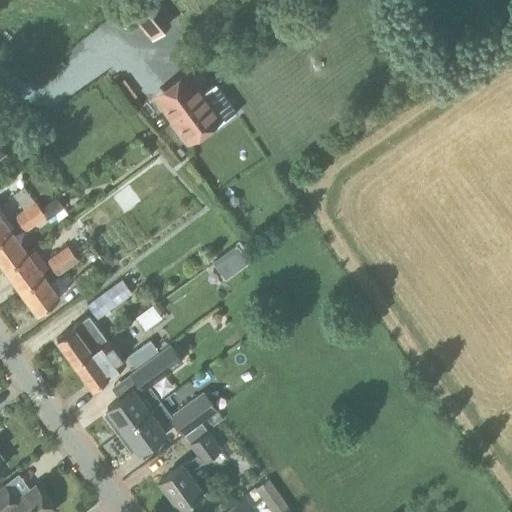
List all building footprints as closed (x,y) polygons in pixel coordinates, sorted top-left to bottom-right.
[(150,0),(135,0),(126,8),(152,39),(162,30),(147,12),(155,6),(150,0)] [(124,79),(118,84),(130,100),(137,95),(124,79)] [(195,81),(163,105),(187,139),(212,121),(216,127),(237,112),(215,82),(203,91),(195,81)] [(21,223),(22,224),(42,209),(36,200),(35,201),(25,186),(13,194),(24,209),(15,215),(21,223)] [(27,231),(47,216),(42,209),(22,224),(27,231)] [(0,239),(11,232),(0,216),(0,239)] [(11,232),(0,239),(0,261),(6,269),(27,254),(17,240),(11,232)] [(48,259),(53,268),(74,252),(68,244),(48,259)] [(237,244),(213,262),(224,278),(248,260),(237,244)] [(53,268),(58,275),(79,260),(74,252),(53,268)] [(22,291),(43,276),(27,254),(6,269),(22,291)] [(104,277),(95,265),(77,278),(86,290),(104,277)] [(43,276),(22,291),(38,314),(60,298),(43,276)] [(133,292),(122,278),(88,303),(98,318),(133,292)] [(151,302),(108,331),(118,345),(160,316),(151,302)] [(58,340),(76,364),(92,351),(93,351),(108,340),(90,316),(58,340)] [(128,353),(138,367),(154,355),(155,355),(162,350),(151,335),(128,353)] [(110,375),(127,363),(112,342),(96,354),(93,351),(92,351),(76,364),(94,388),(110,376),(110,375)] [(105,415),(119,433),(162,401),(151,385),(184,361),(171,343),(162,350),(155,355),(154,355),(138,367),(136,369),(144,380),(133,388),(134,388),(107,407),(110,411),(105,415)] [(185,435),(203,422),(202,422),(219,410),(204,390),(172,414),(162,401),(119,433),(132,451),(137,448),(139,451),(165,432),(176,424),(184,435),(185,434),(185,435)] [(203,422),(185,435),(191,442),(190,443),(197,453),(183,463),(161,479),(181,507),(203,490),(189,471),(203,461),(204,463),(223,449),(209,429),(208,430),(203,422)] [(280,511),(289,506),(270,478),(256,488),(273,511),(280,511)] [(52,511),(55,510),(36,485),(15,501),(3,486),(0,488),(0,511),(52,511)] [(251,511),(252,511),(242,498),(223,511),(251,511)]
